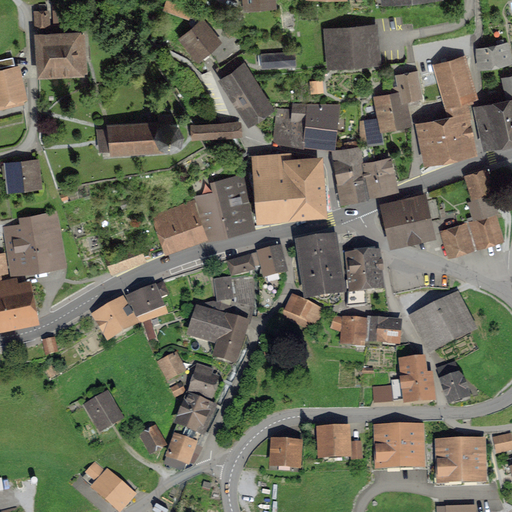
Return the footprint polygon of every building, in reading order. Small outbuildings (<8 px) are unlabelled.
[(165,9),(188,17),(191,10),(168,1),(165,9)] [(47,25),(47,13),(37,13),(37,25),(47,25)] [(196,30),(193,32),(203,42),(205,49),(208,47),(215,41),(210,35),(196,18),(190,23),(196,30)] [(208,47),(222,64),(217,68),(222,76),(240,64),(235,57),(239,54),(239,53),(248,48),(230,27),(221,35),(216,29),(210,35),(215,41),(208,47)] [(376,61),(373,28),(329,31),(332,65),(376,61)] [(193,32),(186,38),(199,54),(205,49),(203,42),(193,32)] [(84,56),(83,33),(38,36),(40,75),(79,72),(78,56),(84,56)] [(497,65),(510,62),(506,46),(478,51),(481,65),(496,62),(497,65)] [(262,68),(296,65),(295,52),(258,55),(259,65),(262,65),(262,68)] [(0,107),(24,102),(13,56),(0,59),(0,107)] [(461,59),(440,66),(451,107),(448,108),(452,122),(467,119),(469,119),(466,103),(472,101),(461,59)] [(250,119),(268,107),(242,67),(224,79),(250,119)] [(402,87),(393,89),(394,97),(401,96),(402,101),(406,100),(419,97),(415,74),(400,77),(402,87)] [(511,80),(508,81),(510,90),(511,97),(511,103),(480,110),(487,142),(511,136),(511,80)] [(320,85),(312,86),(314,97),(321,96),(320,85)] [(385,125),(406,121),(403,108),(407,108),(406,100),(402,101),(401,96),(394,97),(380,100),(385,125)] [(278,139),(291,140),(293,120),(306,122),(308,106),(308,105),(295,105),(295,109),(277,109),(277,119),(280,119),(278,139)] [(304,142),(332,145),(336,106),(308,106),(306,122),(304,142)] [(94,147),(104,146),(105,151),(162,146),(165,148),(170,146),(176,143),(180,131),(173,121),(168,119),(167,109),(153,110),(153,115),(107,119),(102,119),(103,123),(92,124),(92,125),(93,141),(94,147)] [(360,140),(368,139),(369,145),(373,145),(382,143),(378,119),(361,123),(360,140)] [(452,122),(423,128),(429,157),(470,149),(470,147),(475,146),(471,127),(469,127),(467,119),(452,122)] [(304,142),(306,122),(293,120),(291,140),(304,142)] [(242,138),(241,122),(194,125),(191,125),(192,141),(202,140),(242,138)] [(369,145),(361,147),(362,156),(365,159),(375,158),(373,145),(369,145)] [(367,190),(380,188),(376,162),(364,164),(363,161),(361,162),(358,147),(347,149),(349,159),(353,158),(354,163),(358,162),(360,174),(365,173),(367,190)] [(335,151),(337,162),(340,162),(342,173),(337,174),(341,197),(368,193),(367,190),(365,173),(360,174),(358,162),(354,163),(353,158),(349,159),(347,149),(335,151)] [(0,161),(0,174),(0,175),(2,174),(4,190),(39,186),(35,155),(1,159),(1,162),(0,161)] [(321,196),(319,159),(289,162),(288,155),(256,157),(261,217),(323,212),(323,211),(328,210),(327,196),(321,196)] [(387,160),(376,162),(380,188),(392,186),(391,185),(395,185),(392,168),(388,168),(387,160)] [(490,189),(485,172),(469,177),(475,194),(490,189)] [(207,235),(252,224),(244,195),(248,194),(244,177),(214,184),(218,201),(200,206),(207,235)] [(495,213),(489,192),(471,198),(472,203),(469,204),(474,220),(495,213)] [(441,218),(437,198),(388,209),(395,240),(408,237),(409,240),(430,236),(426,221),(441,218)] [(158,217),(169,248),(204,236),(193,204),(158,217)] [(56,221),(54,214),(30,219),(31,222),(15,225),(15,227),(6,229),(9,250),(7,250),(11,270),(14,270),(14,271),(64,262),(61,245),(53,246),(50,230),(56,229),(55,221),(56,221)] [(472,222),(479,242),(499,236),(493,216),(472,222)] [(479,242),(472,222),(443,231),(449,251),(479,242)] [(337,303),(340,303),(338,291),(341,291),(333,240),(300,245),(308,297),(326,305),(329,304),(329,306),(337,305),(337,303)] [(110,272),(145,260),(140,246),(106,258),(110,272)] [(284,270),(279,250),(261,254),(268,282),(280,279),(278,272),(284,270)] [(382,271),(380,252),(354,254),(354,250),(345,251),(347,270),(351,270),(352,281),(346,281),(347,293),(363,291),(363,287),(379,286),(378,271),(382,271)] [(250,255),(251,257),(230,262),(233,275),(254,270),(253,267),(260,266),(257,254),(250,255)] [(13,279),(0,281),(0,324),(34,318),(27,285),(15,287),(13,279)] [(232,298),(229,280),(216,282),(219,300),(232,298)] [(167,295),(162,284),(141,293),(141,294),(130,299),(132,303),(133,302),(138,315),(160,306),(158,299),(167,295)] [(319,310),(294,298),(288,312),(313,324),(319,310)] [(468,328),(454,300),(418,318),(431,346),(468,328)] [(111,335),(135,322),(124,302),(97,318),(101,325),(104,323),(111,335)] [(218,345),(226,317),(229,309),(216,305),(206,307),(205,311),(201,310),(192,338),(218,345)] [(248,324),(226,317),(218,345),(214,357),(236,363),(248,324)] [(335,317),(331,329),(341,332),(343,319),(335,317)] [(389,322),(368,321),(368,322),(343,319),(341,332),(341,342),(358,344),(358,338),(384,340),(383,346),(396,347),(398,324),(389,324),(389,322)] [(56,352),(53,339),(44,341),(47,354),(56,352)] [(168,378),(185,369),(181,361),(179,362),(175,356),(161,363),(168,378)] [(404,362),(405,370),(390,372),(393,397),(407,395),(408,400),(434,397),(432,377),(425,378),(423,360),(404,362)] [(209,378),(212,370),(197,365),(193,380),(196,381),(194,389),(201,392),(200,395),(209,398),(215,380),(209,378)] [(459,376),(455,365),(440,370),(451,401),(466,396),(462,385),(465,384),(464,379),(460,376),(459,376)] [(184,392),(180,384),(171,389),(175,396),(184,392)] [(120,417),(107,394),(87,406),(100,429),(120,417)] [(173,437),(176,438),(169,456),(188,463),(190,458),(189,458),(195,444),(197,445),(212,410),(210,409),(211,407),(208,406),(209,403),(190,395),(173,437)] [(164,443),(156,429),(142,437),(146,444),(147,444),(151,451),(164,443)] [(421,463),(419,429),(379,430),(380,465),(421,463)] [(346,431),(321,432),(321,441),(318,441),(319,456),(347,454),(346,431)] [(511,449),(509,436),(495,439),(498,452),(511,449)] [(298,446),(295,445),(295,438),(284,437),(283,444),(275,444),(274,463),(297,464),(298,446)] [(482,478),(481,443),(440,445),(441,480),(482,478)] [(361,459),(360,444),(352,444),(353,460),(361,459)] [(120,508),(131,495),(121,486),(119,485),(121,483),(111,474),(109,476),(96,464),(85,477),(120,508)] [(128,479),(121,486),(131,495),(138,488),(128,479)]
